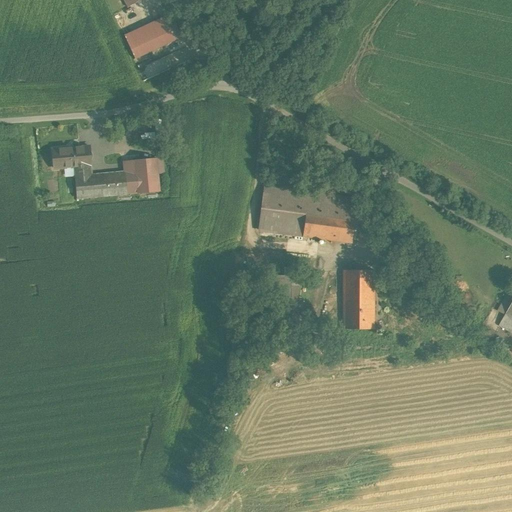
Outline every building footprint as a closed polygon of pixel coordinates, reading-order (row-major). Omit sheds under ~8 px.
[(170,14),(125,35),(136,59),(181,38),(170,14)] [(89,146),(53,150),(54,168),(90,165),(91,165),(89,146)] [(156,159),(123,162),(124,172),(125,172),(127,194),(160,191),(156,159)] [(124,172),(91,175),(90,165),(75,166),(76,176),(75,176),(77,198),(127,194),(125,172),(124,172)] [(358,199),(265,187),(260,231),(352,243),(358,199)] [(285,276),(271,275),(270,316),(269,316),(269,324),(297,324),(297,268),(285,268),(285,276)] [(374,270),(344,270),(344,302),(374,302),(374,270)] [(511,300),(499,325),(511,332),(511,300)] [(374,302),(344,302),(344,319),(339,319),(339,327),(344,327),(344,329),(374,329),(374,302)]
